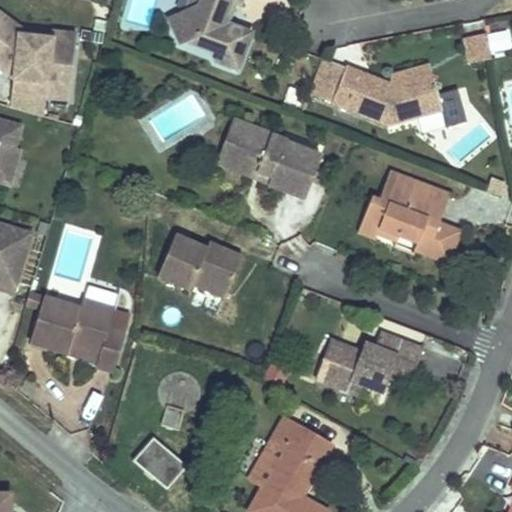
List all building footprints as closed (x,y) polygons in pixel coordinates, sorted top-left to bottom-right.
[(191,0),(191,2),(180,5),(163,12),(172,38),(195,29),(206,55),(230,64),(244,27),(234,24),(225,20),(220,10),(223,0),(191,0)] [(223,0),(220,10),(225,20),(234,24),(231,11),(235,0),(223,0)] [(0,21),(13,31),(23,25),(0,9),(0,21)] [(53,65),(53,33),(13,31),(0,21),(0,62),(1,63),(3,59),(12,65),(11,70),(12,110),(41,112),(44,98),(68,99),(72,65),(53,65)] [(72,65),(73,28),(53,28),(53,33),(53,65),(72,65)] [(491,51),(510,47),(506,28),(487,32),(491,51)] [(463,37),(468,64),(492,60),(486,32),(463,37)] [(12,65),(3,59),(1,63),(11,70),(12,65)] [(333,103),(346,68),(324,60),(312,95),(333,103)] [(432,77),(394,86),(346,68),(333,103),(396,127),(441,116),(437,95),(432,77)] [(394,86),(432,77),(430,69),(392,78),(394,86)] [(459,90),(437,95),(441,116),(443,126),(466,122),(459,90)] [(0,168),(1,169),(9,139),(15,117),(0,113),(0,168)] [(246,142),(253,126),(236,119),(229,135),(217,165),(266,185),(269,180),(228,164),(238,139),(246,142)] [(302,201),(320,156),(287,143),(288,140),(253,126),(246,142),(238,139),(228,164),(269,180),(266,185),(266,186),(302,201)] [(7,171),(15,140),(9,139),(1,169),(0,168),(0,175),(6,176),(7,171)] [(417,183),(390,173),(386,183),(413,193),(417,183)] [(506,182),(491,176),(486,191),(501,197),(506,182)] [(439,224),(450,195),(417,183),(413,193),(386,183),(379,202),(369,198),(356,233),(374,240),(377,234),(395,241),(397,237),(414,244),(413,249),(437,258),(445,238),(435,234),(439,224)] [(0,218),(0,283),(7,286),(24,226),(0,218)] [(448,262),(459,232),(439,224),(435,234),(445,238),(437,258),(448,262)] [(178,235),(164,276),(195,287),(196,284),(198,278),(232,290),(244,256),(212,244),(211,247),(178,235)] [(198,278),(196,284),(230,296),(232,290),(198,278)] [(48,297),(35,342),(71,352),(73,346),(102,355),(109,332),(111,325),(128,330),(133,312),(116,307),(117,306),(85,297),(82,307),(48,297)] [(128,330),(111,325),(109,332),(102,355),(99,364),(117,369),(128,330)] [(360,349),(331,338),(316,377),(348,390),(353,379),(383,390),(390,370),(396,354),(414,361),(420,346),(380,331),(375,345),(363,341),(360,349)] [(414,361),(396,354),(390,370),(408,377),(414,361)] [(165,411),(160,428),(177,432),(181,415),(188,413),(193,410),(197,406),(200,403),(202,399),(203,394),(203,387),(202,381),(197,373),(190,368),(184,366),(178,365),(173,366),(166,368),(163,371),(159,374),(155,380),(154,388),(154,393),(156,401),(161,408),(165,411)] [(277,433),(242,491),(276,511),(312,511),(322,496),(294,479),(288,476),(292,467),(298,469),(320,432),(278,407),(266,427),(277,433)] [(189,468),(152,439),(133,462),(170,491),(189,468)] [(288,476),(294,479),(298,469),(292,467),(288,476)] [(511,490),(502,511),(511,511),(511,471),(506,485),(511,488),(511,490)] [(13,511),(14,496),(0,495),(0,511),(13,511)]
